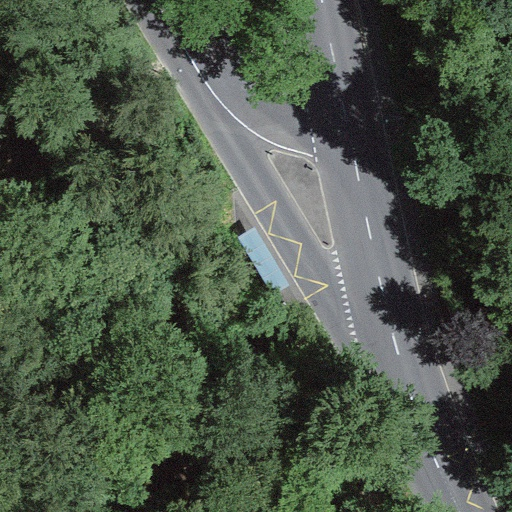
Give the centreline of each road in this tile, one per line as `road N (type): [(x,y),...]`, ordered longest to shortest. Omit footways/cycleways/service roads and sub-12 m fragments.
road 1 (residential): [(166,0),(295,252),(342,297),(387,305)]
road 2 (residential): [(348,131),(298,124),(240,98),(167,0)]
road 3 (residential): [(462,511),(387,305)]
road 4 (residential): [(387,305),(348,131)]
road 5 (residential): [(348,131),(318,0)]
